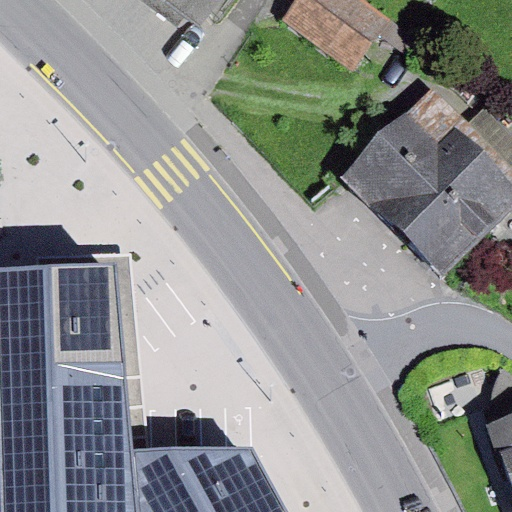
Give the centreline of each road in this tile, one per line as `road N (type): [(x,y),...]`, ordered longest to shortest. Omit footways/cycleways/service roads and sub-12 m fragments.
road 1 (primary): [(6,0),(177,175),(332,375)]
road 2 (unclassified): [(511,342),(463,326),(332,375)]
road 3 (primary): [(332,375),(401,511)]
